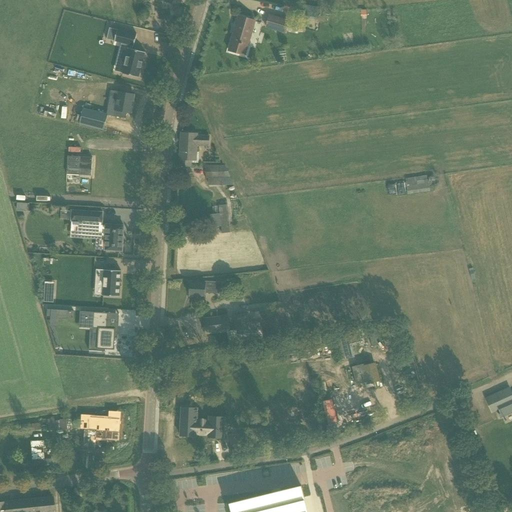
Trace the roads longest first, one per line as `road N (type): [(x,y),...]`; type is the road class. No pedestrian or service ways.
road 1 (tertiary): [(147,474),(162,172),(201,0)]
road 2 (unclassified): [(147,474),(0,493)]
road 3 (track): [(26,413),(151,395)]
